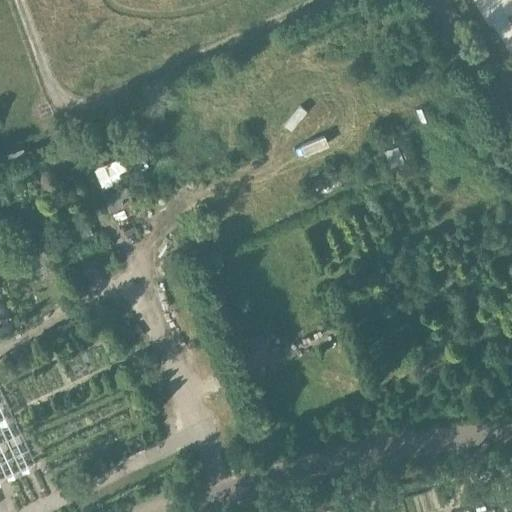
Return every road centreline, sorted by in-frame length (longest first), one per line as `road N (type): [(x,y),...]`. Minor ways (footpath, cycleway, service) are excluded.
road 1 (track): [(19,0),(56,97),(84,104),(311,0)]
road 2 (unclassified): [(180,511),(331,458),(511,432)]
road 3 (track): [(440,0),(511,130)]
